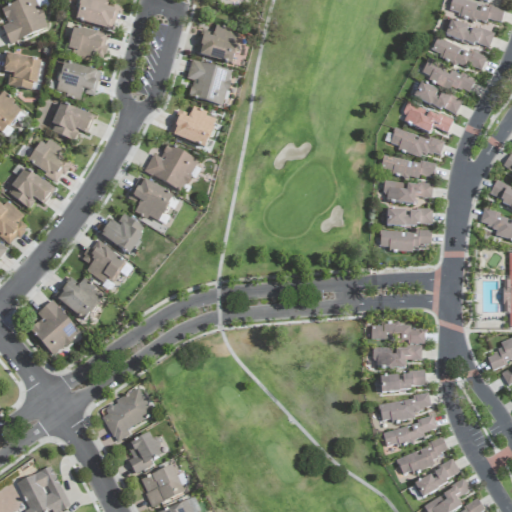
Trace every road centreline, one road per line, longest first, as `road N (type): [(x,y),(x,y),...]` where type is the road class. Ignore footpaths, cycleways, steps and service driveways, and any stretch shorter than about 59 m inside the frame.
road 1 (residential): [(0,311),(62,241),(137,111),(152,100),(176,22),(163,4),(145,13),(123,94),(137,111)]
road 2 (residential): [(441,296),(432,285),(407,280),(187,303),(0,426)]
road 3 (residential): [(0,455),(188,325),(264,309),(441,296)]
road 4 (residential): [(450,320),(446,359),(456,416),(510,511),(504,417),(470,370),(450,320)]
road 5 (residential): [(463,175),(479,166),(511,117),(508,62),(465,144),(463,175)]
road 6 (residential): [(118,511),(0,330)]
road 7 (residential): [(450,320),(463,175)]
